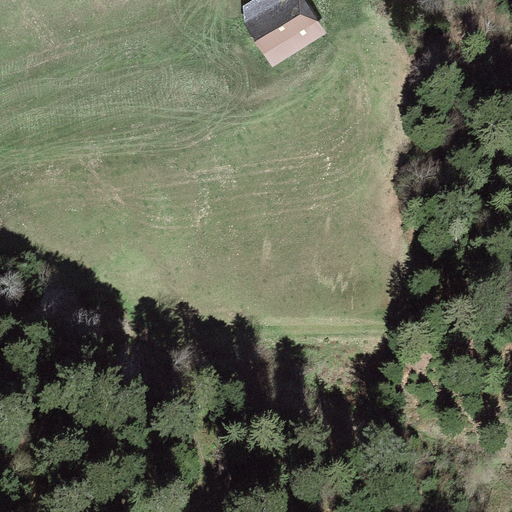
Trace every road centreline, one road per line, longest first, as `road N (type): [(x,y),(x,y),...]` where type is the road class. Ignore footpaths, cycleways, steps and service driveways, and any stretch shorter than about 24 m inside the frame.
road 1 (track): [(206,511),(179,386),(194,345),(212,335),(387,332),(419,316),(438,292),(445,264)]
road 2 (track): [(0,375),(91,511)]
